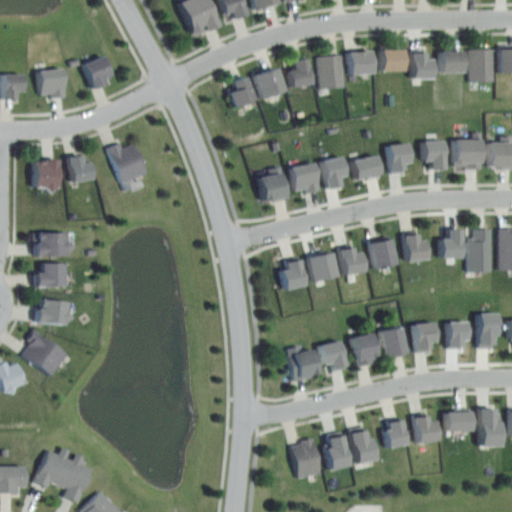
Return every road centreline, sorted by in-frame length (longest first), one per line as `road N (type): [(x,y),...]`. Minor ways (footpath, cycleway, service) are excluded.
road 1 (tertiary): [(236,511),(247,399),(232,238),(189,115),(127,0)]
road 2 (residential): [(511,18),(304,29),(254,43),(96,120),(0,126)]
road 3 (residential): [(232,238),(392,202),(511,195)]
road 4 (residential): [(247,414),(439,379),(511,378)]
road 5 (residential): [(0,254),(1,126)]
